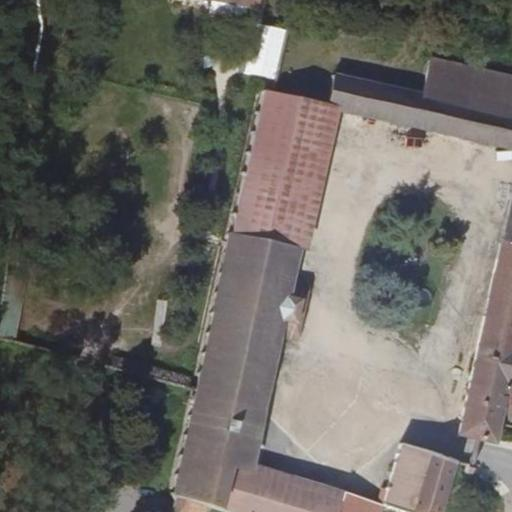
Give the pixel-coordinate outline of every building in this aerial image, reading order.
[(331,90),(338,91),(457,121),(472,48),(426,37),(425,41),(428,42),(423,64),(419,74),(333,53),(332,57),(334,58),(329,84),(331,90)] [(457,121),(511,134),(511,58),(472,48),(457,121)] [(326,84),(273,72),(274,68),(266,67),(234,218),(293,231),(325,88),(326,84)] [(293,231),(300,233),(306,234),(338,91),(331,90),(325,88),(293,231)] [(495,227),(511,230),(511,168),(508,167),(495,227)] [(293,231),(234,218),(198,387),(263,404),(279,326),(280,319),(282,297),(289,276),(291,268),(300,233),(293,231)] [(504,354),(507,339),(511,317),(511,230),(495,227),(470,345),(504,354)] [(291,268),(289,276),(306,280),(309,271),(291,268)] [(289,276),(282,297),(280,319),(298,321),(306,280),(289,276)] [(279,326),(298,329),(298,321),(280,319),(279,326)] [(487,437),(491,417),(493,407),(505,408),(511,402),(511,340),(507,339),(504,354),(470,345),(451,429),(487,437)] [(263,404),(198,387),(196,397),(193,409),(180,469),(176,489),(206,500),(234,509),(242,511),(333,511),(338,497),(246,465),(263,404)] [(183,394),(181,406),(193,409),(196,397),(183,394)] [(396,436),(378,502),(407,511),(432,511),(450,454),(396,436)] [(158,484),(176,489),(180,469),(162,465),(158,484)] [(333,511),(375,511),(378,502),(342,487),(338,497),(333,511)] [(171,511),(174,511),(203,511),(206,500),(176,489),(171,511)]
